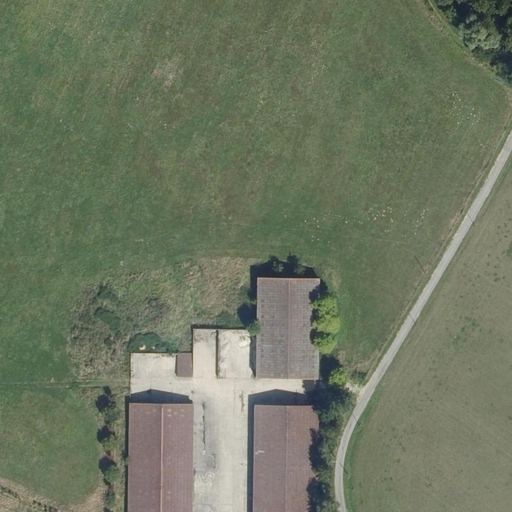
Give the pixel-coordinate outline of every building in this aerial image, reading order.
[(318,380),(320,280),(256,279),(254,379),(318,380)] [(218,341),(217,377),(252,378),(253,372),(252,372),(253,329),(203,328),(203,340),(218,341)] [(143,375),(144,353),(132,352),(131,375),(143,375)] [(194,352),(177,352),(176,377),(193,377),(194,352)] [(130,406),(130,511),(191,511),(191,406),(130,406)] [(254,511),(318,511),(319,406),(255,407),(254,511)]
